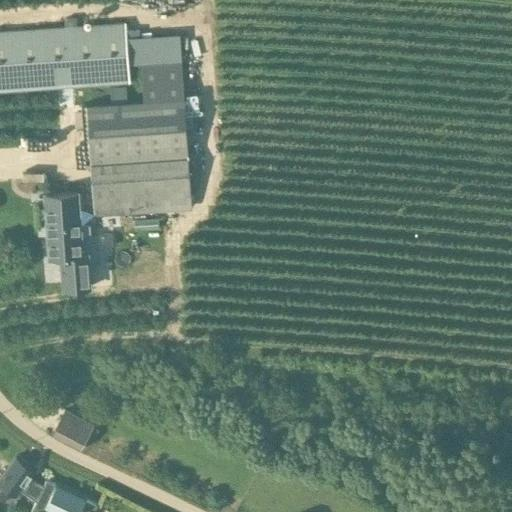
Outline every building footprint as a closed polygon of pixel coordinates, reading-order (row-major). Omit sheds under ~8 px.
[(126,22),(0,31),(0,92),(130,84),(129,64),(142,63),(140,29),(127,30),(126,22)] [(188,155),(187,155),(185,97),(182,61),(141,63),(143,100),(87,104),(91,162),(94,216),(192,210),(188,155)] [(45,194),(49,238),(81,236),(77,192),(45,194)] [(94,424),(67,411),(53,435),(80,449),(94,424)] [(30,476),(35,470),(18,457),(0,479),(0,493),(11,501),(21,488),(30,476)] [(43,482),(30,476),(21,488),(34,501),(29,511),(92,511),(97,502),(46,478),(43,482)]
